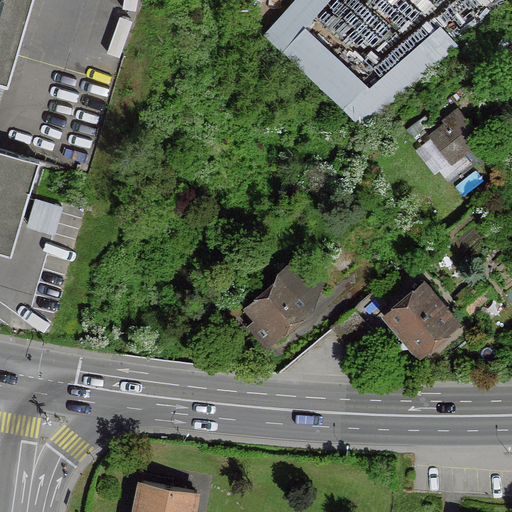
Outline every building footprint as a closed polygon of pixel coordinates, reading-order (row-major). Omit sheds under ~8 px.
[(0,0),(0,250),(12,254),(36,156),(0,144),(0,78),(14,84),(36,0),(0,0)] [(301,27),(325,0),(293,0),(262,36),(359,134),(456,46),(436,26),(366,88),(301,27)] [(111,94),(64,80),(43,153),(91,167),(111,94)] [(448,124),(432,138),(451,161),(479,139),(463,119),(451,128),(448,124)] [(302,263),(251,306),(261,320),(251,328),(265,343),(315,302),(308,293),(320,283),(302,263)] [(494,292),(486,281),(461,302),(470,311),(494,292)] [(454,319),(424,285),(391,314),(420,348),(454,319)] [(374,331),(355,308),(334,328),(337,332),(353,350),(374,331)] [(192,511),(197,491),(144,480),(137,511),(192,511)]
